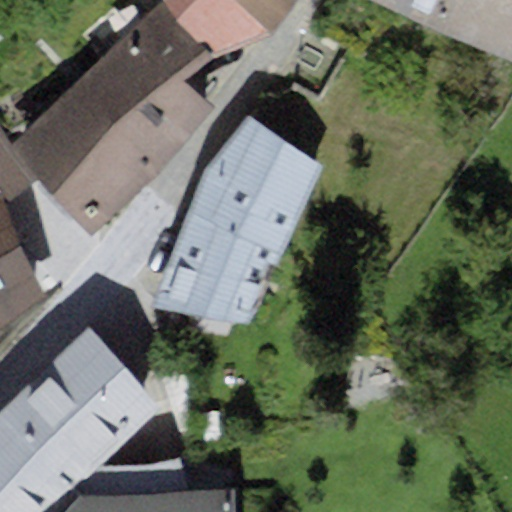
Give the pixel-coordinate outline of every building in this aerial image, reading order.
[(165,0),(158,0),(7,145),(89,240),(211,106),(205,100),(224,74),(212,55),(165,0)] [(165,0),(212,55),(268,27),(287,0),(165,0)] [(511,0),(375,0),(439,29),(511,57),(511,0)] [(152,302),(243,320),(268,260),(278,262),(321,164),(247,115),(237,128),(205,169),(152,302)] [(24,250),(0,198),(0,321),(45,292),(24,250)] [(87,326),(0,409),(0,511),(61,511),(78,493),(187,489),(183,366),(157,367),(140,384),(87,326)] [(187,489),(78,493),(61,511),(231,511),(231,487),(187,489)]
